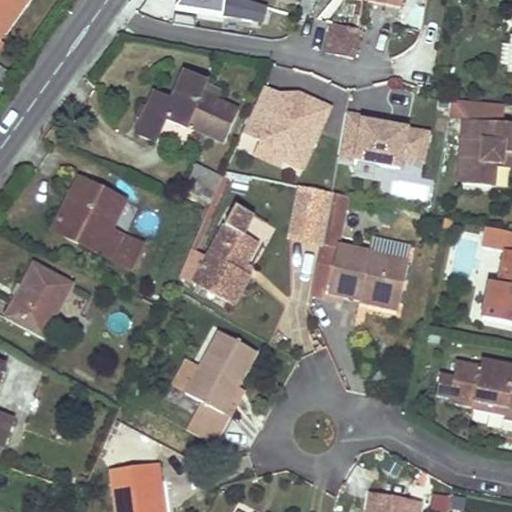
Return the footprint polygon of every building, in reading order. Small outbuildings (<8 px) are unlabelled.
[(0,0),(0,46),(2,44),(0,42),(0,38),(26,0),(0,0)] [(186,0),(185,10),(265,24),(269,1),(261,0),(186,0)] [(300,0),(298,13),(302,14),(306,15),(309,1),(300,0)] [(359,30),(331,24),(324,52),(352,59),(359,30)] [(238,112),(228,107),(217,102),(200,94),(205,84),(183,74),(170,102),(153,95),(146,110),(141,122),(135,135),(154,144),(164,121),(185,130),(187,126),(223,143),(238,112)] [(222,92),(205,84),(200,94),(217,102),(222,92)] [(280,95),(263,86),(242,132),(259,140),(287,152),(282,161),(301,170),(329,108),(296,94),(291,105),(278,99),(280,95)] [(463,122),(500,125),(502,106),(450,101),(447,120),(463,122)] [(146,110),(142,108),(136,120),(141,122),(146,110)] [(387,122),(344,115),(343,120),(386,127),(387,122)] [(386,127),(343,120),(336,158),(399,169),(400,160),(422,164),(427,134),(386,127)] [(501,165),(502,153),(511,154),(511,126),(500,125),(463,122),(457,186),(491,189),(494,164),(501,165)] [(280,167),(282,161),(287,152),(259,140),(252,155),(280,167)] [(511,154),(502,153),(501,165),(511,165),(511,154)] [(210,172),(202,169),(195,165),(184,190),(198,197),(210,172)] [(211,202),(222,177),(210,172),(198,197),(211,202)] [(77,179),(60,214),(65,216),(82,182),(77,179)] [(144,248),(126,239),(109,231),(123,202),(82,182),(65,216),(60,214),(52,230),(133,271),(144,248)] [(321,244),(327,212),(330,195),(299,188),(288,239),(320,246),(321,244)] [(327,212),(344,215),(348,199),(330,195),(327,212)] [(193,285),(232,307),(249,277),(246,275),(240,271),(244,264),(256,242),(244,235),(254,217),(235,206),(207,259),(193,285)] [(321,244),(337,248),(344,215),(327,212),(321,244)] [(511,233),(485,228),(481,247),(504,252),(511,253),(511,233)] [(411,248),(371,240),(368,254),(408,263),(411,248)] [(327,295),(359,301),(360,296),(379,300),(399,304),(408,263),(368,254),(337,248),(321,244),(320,246),(312,291),(327,295)] [(178,277),(193,285),(207,259),(190,249),(178,277)] [(511,326),(511,253),(504,252),(497,285),(490,284),(482,320),(511,326)] [(240,271),(246,275),(250,267),(244,264),(240,271)] [(43,339),(58,312),(72,286),(33,265),(5,318),(43,339)] [(379,300),(360,296),(359,301),(358,304),(397,313),(399,304),(379,300)] [(229,420),(216,413),(231,386),(238,389),(256,355),(219,333),(185,395),(201,404),(186,430),(214,446),(229,420)] [(511,366),(482,361),(480,368),(456,363),(453,380),(440,378),(435,398),(448,400),(447,406),(473,411),(475,402),(505,409),(504,418),(503,421),(511,422),(511,366)] [(0,415),(0,376),(4,367),(0,365),(0,446),(3,447),(12,421),(0,415)] [(236,406),(230,403),(238,389),(231,386),(216,413),(229,420),(236,406)] [(505,409),(475,402),(473,411),(504,418),(505,409)] [(159,511),(155,483),(160,483),(157,464),(108,471),(113,511),(159,511)] [(411,511),(413,502),(370,495),(367,511),(411,511)] [(429,511),(432,511),(446,511),(449,498),(433,495),(429,511)] [(413,502),(411,511),(417,511),(419,503),(413,502)]
